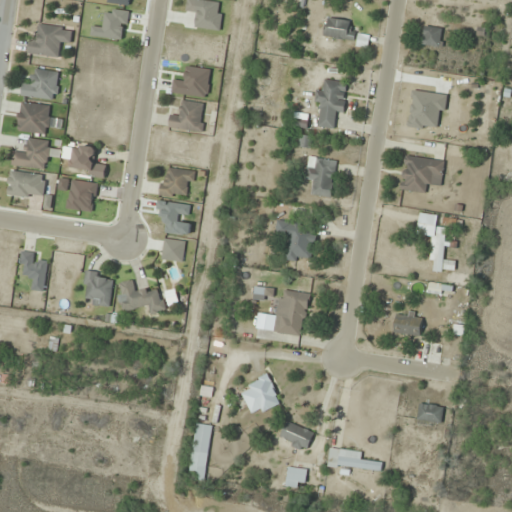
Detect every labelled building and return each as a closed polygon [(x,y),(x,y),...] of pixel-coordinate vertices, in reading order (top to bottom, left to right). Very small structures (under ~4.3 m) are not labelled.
[(194,28),(220,31),(224,3),(201,0),(188,0),(186,14),(196,15),(194,28)] [(325,35),(349,40),(353,23),(328,17),(325,35)] [(59,58),(61,41),(71,43),(73,28),(40,24),(39,40),(30,39),(28,54),(59,58)] [(442,47),(443,28),(424,27),(423,46),(442,47)] [(34,84),(25,83),(23,96),(57,100),(60,72),(35,70),(34,84)] [(319,127),(334,129),(336,112),(343,113),(347,83),(325,80),(324,91),(317,90),(315,103),(322,103),(319,127)] [(206,104),(183,101),(181,117),(171,116),(170,128),(202,132),(206,104)] [(47,135),(52,106),(22,102),(18,131),(47,135)] [(420,130),(435,133),(439,110),(423,107),(420,130)] [(51,142),(27,139),(26,151),(14,149),(12,166),(47,171),(51,142)] [(97,148),(74,145),(71,173),(105,177),(106,164),(95,163),(97,148)] [(446,161),(405,155),(401,191),(429,194),(430,186),(442,187),(446,161)] [(332,198),(337,160),(309,157),(306,182),(314,183),(312,195),(332,198)] [(182,202),(195,179),(172,165),(158,188),(182,202)] [(44,199),(46,175),(10,172),(8,196),(44,199)] [(284,261),(314,262),(315,223),(276,221),(275,239),(285,240),(284,261)] [(446,228),(433,228),(433,272),(446,272),(446,228)] [(36,262),(35,252),(20,254),(23,279),(31,278),(32,292),(48,291),(44,261),(36,262)] [(107,308),(115,278),(89,271),(81,301),(107,308)] [(121,282),(122,310),(149,308),(150,314),(164,313),(162,290),(135,291),(134,281),(121,282)] [(453,285),(429,285),(429,295),(453,295),(453,285)] [(254,299),(273,299),(273,288),(254,288),(254,299)] [(274,333),(303,338),(311,294),(281,289),(274,333)] [(422,317),(395,316),(395,335),(422,335),(422,317)] [(281,404),(270,376),(241,388),(252,416),(281,404)] [(443,406),(419,404),(417,421),(442,424),(443,406)] [(278,442),(308,452),(315,432),(285,422),(278,442)] [(363,452),(330,449),(328,468),(382,473),(383,462),(362,460),(363,452)] [(286,486),(305,488),(307,469),(288,468),(286,486)]
